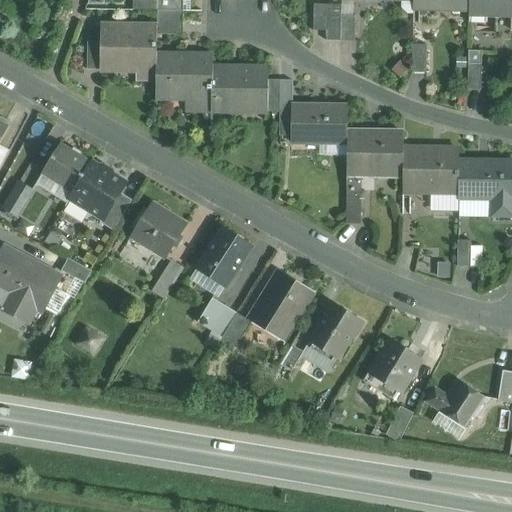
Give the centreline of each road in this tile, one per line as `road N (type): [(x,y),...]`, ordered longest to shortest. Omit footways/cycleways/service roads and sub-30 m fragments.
road 1 (residential): [(0,68),(392,295),(493,328)]
road 2 (secondary): [(511,499),(0,417)]
road 3 (residential): [(511,133),(357,86),(229,25)]
